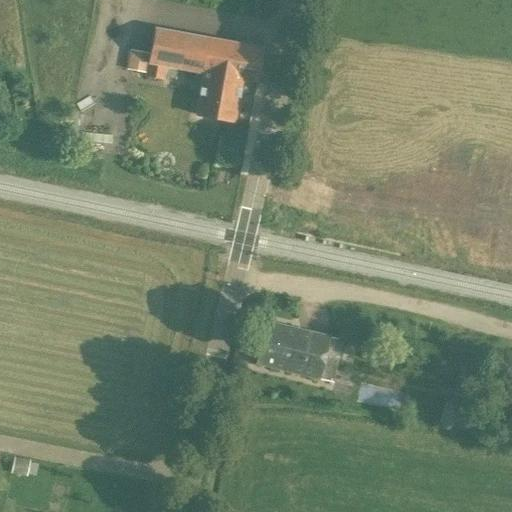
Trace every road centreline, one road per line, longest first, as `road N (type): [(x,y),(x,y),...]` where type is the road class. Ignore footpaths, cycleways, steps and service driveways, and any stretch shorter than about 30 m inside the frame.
road 1 (tertiary): [(195,511),(236,275),(289,84),(296,0)]
road 2 (track): [(200,481),(0,445)]
